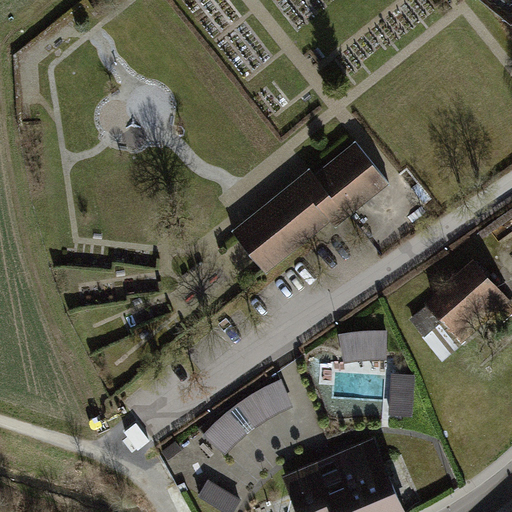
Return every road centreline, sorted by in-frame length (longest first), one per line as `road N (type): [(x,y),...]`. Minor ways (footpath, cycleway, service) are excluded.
road 1 (residential): [(147,428),(511,184)]
road 2 (track): [(0,420),(110,450),(171,511)]
